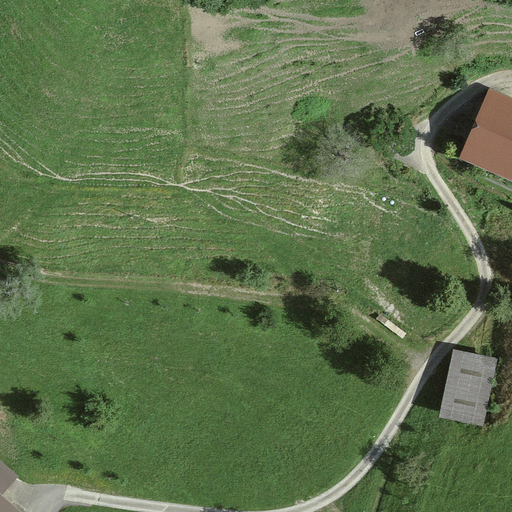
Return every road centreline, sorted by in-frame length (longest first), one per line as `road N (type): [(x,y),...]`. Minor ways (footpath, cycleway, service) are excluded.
road 1 (track): [(511,79),(487,84),(445,116),(432,137),(438,177),(481,251),(483,300),(368,471),(327,502)]
road 2 (track): [(184,511),(67,496),(44,503)]
